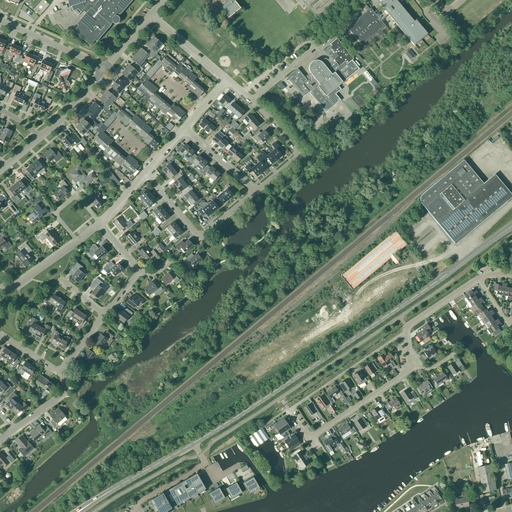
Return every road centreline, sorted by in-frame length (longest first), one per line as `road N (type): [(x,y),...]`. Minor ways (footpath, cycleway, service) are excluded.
road 1 (secondary): [(193,443),(511,226)]
road 2 (residential): [(255,191),(298,154),(251,100)]
road 3 (residential): [(409,365),(307,438)]
road 4 (residential): [(477,278),(406,326),(409,365)]
